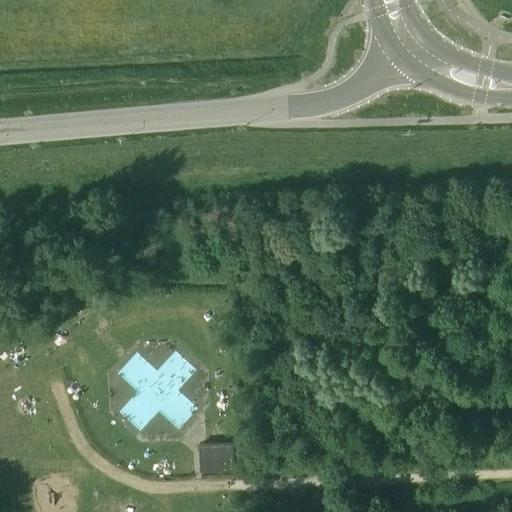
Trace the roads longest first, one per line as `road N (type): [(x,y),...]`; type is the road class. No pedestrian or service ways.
road 1 (unclassified): [(247,110),(0,134)]
road 2 (unclassified): [(247,110),(357,90),(411,51)]
